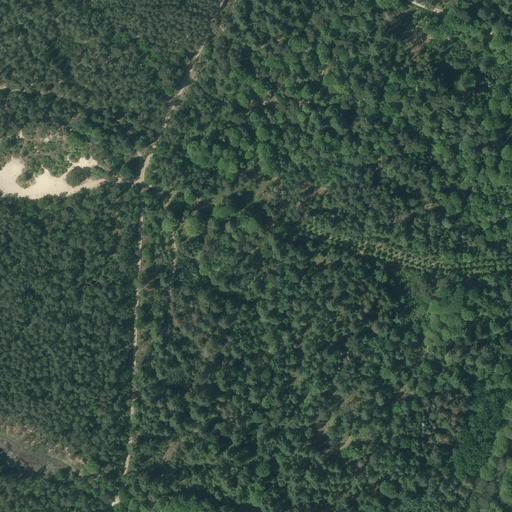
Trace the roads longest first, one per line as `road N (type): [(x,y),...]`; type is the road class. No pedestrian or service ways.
road 1 (track): [(118,493),(132,415),(139,157),(122,126),(97,107),(0,87)]
road 2 (track): [(287,222),(468,266),(511,263)]
road 3 (track): [(222,0),(142,172)]
road 4 (track): [(142,185),(287,222)]
road 5 (track): [(0,421),(67,453),(118,493)]
